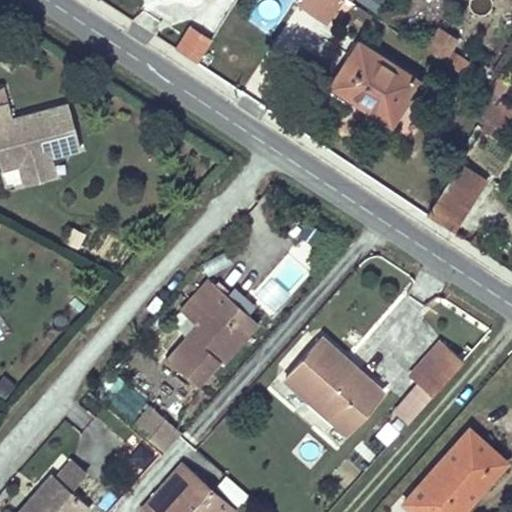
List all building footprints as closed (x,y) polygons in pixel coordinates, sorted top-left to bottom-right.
[(327,23),(342,0),(302,0),(299,5),(327,23)] [(390,1),(388,0),(360,0),(382,14),(390,1)] [(457,39),(431,23),(418,44),(443,60),(457,39)] [(190,24),(176,46),(197,60),(211,38),(190,24)] [(465,58),(473,46),(463,41),(456,51),(465,58)] [(418,80),(359,42),(333,80),(357,95),(356,98),(369,106),(371,104),(394,119),(418,80)] [(509,83),(498,76),(492,86),(502,93),(509,83)] [(493,104),(481,96),(471,112),(483,120),(486,117),(493,104)] [(511,112),(511,104),(500,96),(487,117),(494,122),(503,127),(511,112)] [(75,131),(67,102),(12,117),(8,103),(0,105),(0,138),(1,138),(3,147),(0,148),(0,166),(1,169),(18,164),(20,171),(52,162),(50,156),(54,155),(80,148),(75,131)] [(494,122),(487,117),(486,117),(483,120),(479,127),(488,133),(494,122)] [(486,178),(459,161),(449,177),(476,195),(486,178)] [(6,188),(56,175),(52,162),(20,171),(18,164),(1,169),(6,188)] [(476,195),(449,177),(448,176),(425,213),(453,232),(476,195)] [(323,260),(325,250),(314,248),(313,258),(323,260)] [(215,355),(240,328),(214,305),(226,293),(209,278),(181,309),(187,316),(196,324),(185,337),(167,356),(196,383),(218,359),(219,359),(215,355)] [(258,322),(226,293),(214,305),(240,328),(215,355),(219,359),(218,359),(222,362),(258,322)] [(185,337),(196,324),(187,316),(180,325),(185,337)] [(346,431),(379,393),(366,382),(362,386),(332,360),(338,352),(320,337),(285,377),(311,400),(314,396),(335,415),(332,418),(346,431)] [(432,394),(463,360),(443,341),(411,377),(418,383),(432,394)] [(381,391),(338,352),(332,360),(362,386),(366,382),(379,393),(381,391)] [(97,395),(116,373),(109,367),(90,389),(97,395)] [(407,422),(432,394),(418,383),(394,411),(407,422)] [(335,415),(314,396),(311,400),(332,418),(335,415)] [(175,427),(148,404),(131,423),(158,447),(175,427)] [(459,511),(476,493),(469,486),(498,454),(468,428),(404,501),(415,511),(459,511)] [(485,488),(508,463),(498,454),(469,486),(476,493),(482,486),(485,488)] [(75,487),(88,471),(69,455),(55,471),(75,487)] [(145,511),(211,511),(222,500),(223,500),(181,463),(141,508),(145,511)] [(43,505),(63,483),(52,473),(17,511),(30,511),(40,502),(43,505)] [(219,488),(239,504),(248,493),(228,476),(219,488)] [(55,511),(73,492),(63,483),(43,505),(40,502),(30,511),(55,511)] [(55,511),(84,511),(89,506),(73,492),(55,511)] [(231,511),(233,511),(222,500),(211,511),(231,511)]
